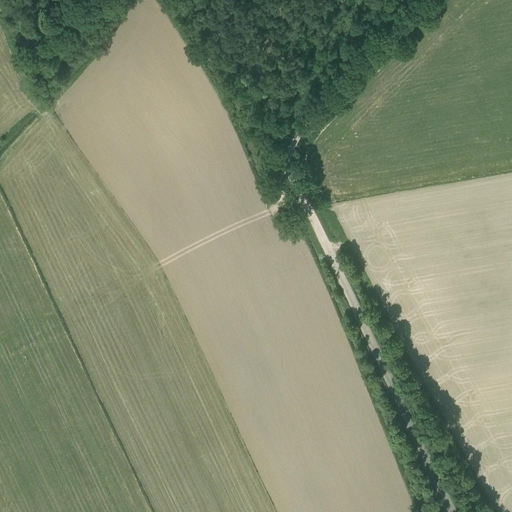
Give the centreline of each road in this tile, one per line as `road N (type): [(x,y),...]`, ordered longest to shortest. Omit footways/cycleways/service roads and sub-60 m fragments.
road 1 (unclassified): [(453,511),(288,158),(300,132),(420,0)]
road 2 (track): [(159,264),(301,196)]
